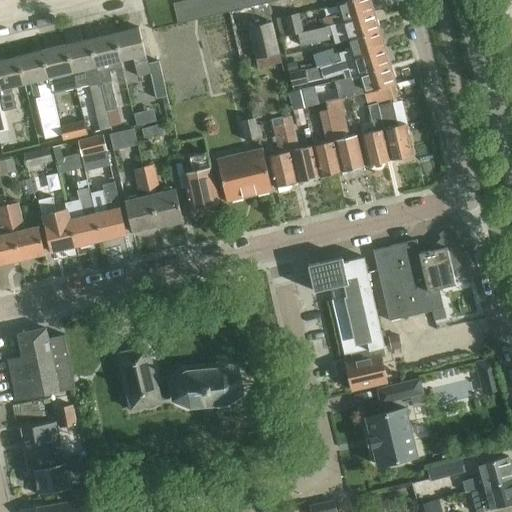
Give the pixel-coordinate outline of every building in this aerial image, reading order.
[(199,20),(194,0),(189,0),(184,1),(188,22),(199,20)] [(194,0),(199,20),(209,17),(204,0),(194,0)] [(204,0),(209,17),(219,15),(215,0),(204,0)] [(215,0),(219,15),(230,12),(226,0),(215,0)] [(226,0),(230,12),(240,10),(237,0),(226,0)] [(237,0),(240,10),(250,8),(248,0),(237,0)] [(322,19),(325,28),(372,13),(368,0),(349,0),(338,3),(341,14),(322,19)] [(184,1),(173,4),(178,25),(188,22),(184,1)] [(349,40),(378,31),(372,13),(325,28),(303,33),(298,34),(301,47),(328,41),(327,36),(332,34),(335,44),(349,40)] [(280,38),(298,34),(303,33),(298,14),(276,19),(280,38)] [(248,27),(256,59),(279,53),(272,22),(248,27)] [(139,28),(114,34),(121,62),(133,59),(134,63),(137,77),(150,74),(156,99),(167,97),(159,62),(147,64),(139,28)] [(319,67),(336,63),(383,49),(378,31),(349,40),(352,49),(333,55),(332,49),(313,55),(316,67),(319,66),(319,67)] [(114,34),(90,39),(111,128),(112,130),(121,128),(117,109),(110,81),(112,81),(110,72),(123,70),(121,62),(114,34)] [(90,39),(66,45),(77,92),(91,89),(100,130),(111,128),(90,39)] [(66,45),(42,51),(50,84),(53,98),(77,92),(66,45)] [(360,75),(388,66),(383,49),(336,63),(319,67),(323,79),(343,73),(345,79),(360,75)] [(42,51),(18,57),(24,85),(37,82),(38,86),(41,98),(36,99),(45,139),(62,135),(60,127),(53,98),(50,84),(42,51)] [(1,99),(0,99),(0,132),(8,130),(4,112),(17,109),(13,92),(12,88),(24,85),(18,57),(0,60),(0,92),(1,95),(2,99),(1,99)] [(388,66),(360,75),(363,84),(344,90),(347,99),(364,93),(374,91),(389,86),(394,85),(388,66)] [(308,82),(305,70),(290,74),(293,86),(308,82)] [(380,116),(383,129),(391,161),(413,155),(406,124),(397,126),(391,99),(393,98),(389,86),(374,91),(378,103),(380,116)] [(315,87),(289,93),(293,109),(319,103),(315,87)] [(391,161),(383,129),(380,116),(378,103),(374,91),(364,93),(368,106),(371,121),(372,121),(375,131),(361,135),(368,166),(391,161)] [(327,110),(342,172),(364,167),(357,136),(342,139),(339,127),(344,126),(340,112),(345,111),(342,98),(326,102),(327,110)] [(171,105),(155,108),(157,117),(173,114),(171,105)] [(327,142),(313,146),(320,177),(342,172),(327,110),(319,112),(327,142)] [(282,118),(283,120),(297,183),(320,177),(313,146),(299,149),(291,116),(282,118)] [(259,138),(254,118),(241,122),(245,141),(259,138)] [(275,188),(297,183),(283,120),(274,123),(275,127),(273,127),(277,141),(279,141),(282,154),(268,157),(275,188)] [(84,121),(60,127),(62,135),(63,140),(87,135),(84,121)] [(134,128),(110,133),(113,149),(138,143),(134,128)] [(107,151),(103,135),(78,141),(80,151),(81,157),(107,151)] [(49,149),(24,154),(27,167),(52,161),(49,149)] [(80,151),(56,157),(59,172),(84,166),(81,157),(80,151)] [(271,189),(262,151),(217,162),(226,200),(271,189)] [(186,188),(191,209),(195,208),(197,209),(204,208),(206,205),(218,203),(207,153),(189,157),(191,164),(195,163),(197,170),(183,173),(181,163),(176,164),(181,189),(186,188)] [(163,189),(163,192),(155,194),(154,188),(158,187),(153,165),(144,167),(158,227),(183,221),(175,189),(172,190),(170,187),(163,189)] [(158,227),(144,167),(134,170),(139,192),(144,191),(145,197),(125,201),(132,233),(158,227)] [(93,174),(79,177),(81,189),(95,187),(93,174)] [(103,188),(89,191),(95,214),(101,241),(126,235),(114,182),(103,185),(103,188)] [(79,198),(65,201),(66,206),(69,220),(76,247),(101,241),(95,214),(89,191),(89,189),(77,191),(79,198)] [(50,198),(38,201),(51,253),(76,247),(69,220),(66,206),(52,209),(50,198)] [(6,206),(19,260),(45,254),(38,227),(18,232),(17,226),(22,224),(17,203),(6,206)] [(0,264),(19,260),(6,206),(0,207),(0,225),(1,229),(0,228),(0,264)] [(467,261),(447,234),(430,249),(427,249),(428,252),(420,254),(418,254),(427,290),(419,292),(424,313),(444,309),(439,289),(455,285),(453,272),(467,261)] [(389,321),(424,313),(419,292),(427,290),(418,254),(420,254),(417,240),(372,251),(389,321)] [(342,258),(308,266),(314,292),(333,287),(369,279),(369,278),(370,277),(369,272),(367,273),(364,257),(343,262),(342,258)] [(332,300),(332,301),(343,351),(344,355),(351,353),(355,352),(356,354),(384,347),(385,347),(369,279),(333,287),(336,299),(332,300)] [(23,357),(8,360),(17,401),(18,401),(59,392),(75,388),(64,335),(48,338),(46,329),(25,333),(18,334),(23,357)] [(148,346),(141,348),(117,354),(131,410),(161,403),(161,400),(172,398),(171,389),(159,392),(148,346)] [(351,353),(352,358),(352,361),(346,362),(353,391),(360,389),(362,389),(376,386),(381,384),(386,383),(380,358),(386,357),(384,347),(356,354),(355,352),(351,353)] [(242,394),(241,380),(240,375),(223,368),(186,372),(171,382),(171,389),(172,398),(172,400),(190,407),(226,404),(242,394)] [(377,390),(381,404),(407,398),(403,383),(377,390)] [(56,408),(60,428),(75,425),(72,405),(56,408)] [(366,418),(377,466),(417,456),(406,408),(366,418)] [(23,431),(29,466),(61,460),(55,425),(23,431)] [(61,465),(34,470),(39,496),(71,489),(68,471),(82,468),(80,457),(60,461),(61,465)] [(478,465),(481,476),(462,481),(465,493),(475,490),(511,479),(511,471),(508,457),(478,465)] [(462,460),(427,469),(430,481),(465,472),(462,460)] [(475,511),(482,511),(485,511),(511,503),(511,479),(475,490),(478,501),(473,503),(475,511)] [(80,511),(80,507),(92,505),(90,491),(78,493),(77,491),(57,496),(58,504),(37,508),(37,511),(80,511)] [(310,506),(310,508),(311,511),(335,511),(334,501),(310,506)] [(431,511),(429,503),(417,506),(419,511),(431,511)]
